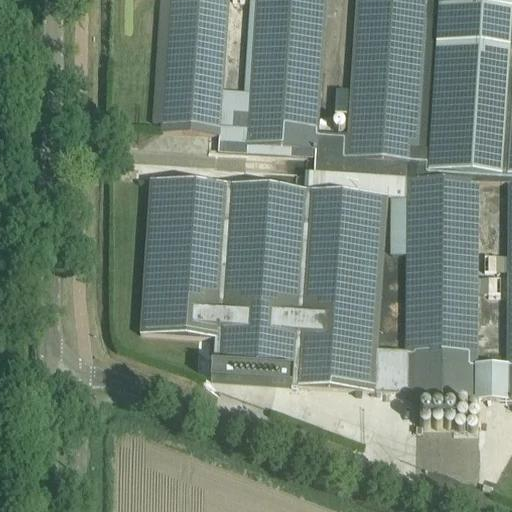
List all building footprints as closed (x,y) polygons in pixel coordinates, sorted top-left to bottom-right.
[(170,0),(162,136),(220,139),(229,0),(170,0)] [(234,0),(234,3),(251,3),(245,96),(251,97),(257,0),(234,0)] [(257,0),(251,97),(248,149),(317,153),(326,0),(257,0)] [(476,403),(476,369),(477,179),(423,179),(423,168),(419,168),(429,0),(358,0),(349,164),(411,167),(410,179),(409,179),(408,403),(476,403)] [(511,0),(439,0),(429,174),(511,179),(511,0)] [(220,153),(247,156),(251,97),(224,95),(220,153)] [(377,396),(391,201),(151,184),(141,338),(216,343),(214,370),(293,376),(292,390),(377,396)] [(476,369),(476,403),(476,404),(507,404),(508,369),(476,369)]
